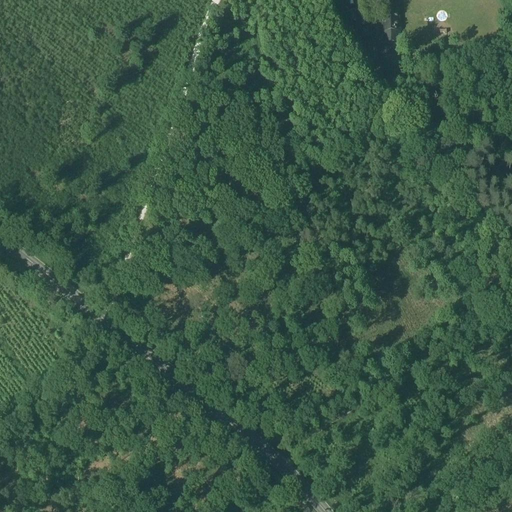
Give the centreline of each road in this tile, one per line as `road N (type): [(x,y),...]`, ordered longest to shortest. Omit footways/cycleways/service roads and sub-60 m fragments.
road 1 (track): [(97,333),(218,0)]
road 2 (track): [(277,458),(511,310)]
road 3 (tertiary): [(0,238),(187,384)]
road 4 (tertiary): [(325,511),(277,458),(187,384)]
